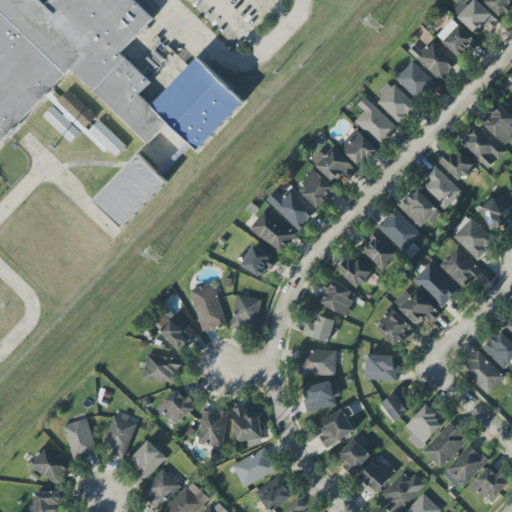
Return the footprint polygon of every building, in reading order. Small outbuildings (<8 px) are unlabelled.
[(0,0),(130,0),(151,20),(120,55),(148,83),(139,94),(168,123),(149,142),(72,67),(0,141),(0,0)] [(474,0),(458,18),(481,39),(498,21),(475,0),(474,0)] [(511,0),(485,0),(483,2),(501,18),(511,5),(511,0)] [(437,36),(458,58),(475,42),(455,20),(437,36)] [(459,64),(432,39),(421,52),(414,46),(409,51),(442,82),(459,64)] [(199,58),(157,105),(204,149),(247,103),(199,58)] [(437,84),(413,62),(396,80),(420,102),(437,84)] [(418,108),(391,83),(375,100),(401,125),(418,108)] [(57,102),(86,129),(97,117),(68,90),(57,102)] [(365,111),(355,122),(382,147),(399,129),(365,98),(358,105),(365,111)] [(81,133),(54,106),(44,117),(71,143),(81,133)] [(484,125),(507,147),(511,141),(511,116),(502,106),(484,125)] [(488,170),(496,160),(497,161),(506,152),(477,125),(459,143),(488,170)] [(378,150),(356,129),(339,148),(361,168),(378,150)] [(333,184),(341,176),(347,183),(358,172),(335,148),(316,166),(333,184)] [(457,157),(451,151),(440,163),(460,181),(474,165),(461,153),(457,157)] [(167,181),(138,154),(94,202),(123,229),(167,181)] [(426,177),(430,181),(422,189),(444,210),(462,192),(435,166),(426,177)] [(307,189),(302,194),(318,210),(336,191),(314,170),(301,183),(307,189)] [(276,190),(266,200),(299,231),(316,212),(290,188),(283,197),(276,190)] [(420,228),(438,209),(416,189),(399,208),(420,228)] [(511,222),(511,216),(503,195),(480,205),(491,231),(511,222)] [(422,235),(395,209),(377,228),(411,259),(419,250),(413,244),(422,235)] [(296,232),(264,210),(250,231),(282,253),(296,232)] [(451,235),(478,260),(495,242),(468,216),(451,235)] [(358,250),(382,272),(398,253),(374,231),(358,250)] [(262,278),(274,258),(254,246),(242,266),(262,278)] [(480,272),(459,248),(440,264),(462,289),(480,272)] [(371,274),(351,256),(337,271),(358,289),(371,274)] [(413,282),(443,309),(460,290),(430,263),(413,282)] [(321,303),(345,317),(357,294),(334,281),(321,303)] [(202,332),(226,324),(214,283),(190,290),(202,332)] [(394,303),(418,326),(425,318),(432,324),(441,314),(416,291),(411,296),(406,291),(394,303)] [(263,301),(238,295),(231,326),(255,332),(263,301)] [(380,331),(396,348),(414,331),(392,307),(380,319),(386,326),(380,331)] [(199,335),(177,314),(160,332),(182,353),(199,335)] [(305,323),(303,336),(329,342),(334,320),(316,316),(314,324),(305,323)] [(511,337),(511,319),(503,329),(511,337)] [(503,369),(511,360),(511,342),(501,331),(483,348),(503,369)] [(336,351),(299,350),(298,375),(336,376),(336,351)] [(488,395),(505,377),(479,352),(462,369),(488,395)] [(366,380),(395,381),(396,356),(367,355),(366,380)] [(144,381),(175,382),(175,374),(182,374),(183,358),(145,356),(144,381)] [(337,407),(335,397),(338,397),(335,381),(303,388),(308,412),(337,407)] [(409,412),(404,404),(412,399),(404,387),(382,403),(395,422),(409,412)] [(187,402),(178,390),(157,407),(173,427),(195,410),(188,401),(187,402)] [(405,427),(412,434),(407,439),(419,450),(445,423),(426,405),(405,427)] [(262,440),(259,413),(248,414),(247,407),(233,409),(237,442),(262,440)] [(226,413),(202,410),(198,445),(221,448),(226,413)] [(327,449),(355,432),(342,410),(321,422),(327,433),(320,437),(327,449)] [(124,420),(114,416),(103,445),(113,448),(110,454),(124,460),(137,425),(124,420)] [(98,453),(87,419),(63,426),(74,461),(98,453)] [(423,452),(441,469),(469,441),(450,423),(423,452)] [(372,457),(364,448),(369,443),(361,434),(339,454),(356,472),(372,457)] [(167,458),(148,441),(128,463),(146,480),(167,458)] [(58,485),(71,463),(42,445),(29,466),(58,485)] [(446,470),(463,487),(488,461),(471,445),(446,470)] [(244,487),(277,472),(266,449),(233,464),(244,487)] [(397,473),(379,457),(359,479),(377,495),(397,473)] [(497,475),(489,467),(471,487),(489,504),(510,482),(499,473),(497,475)] [(181,486),(163,469),(141,492),(159,509),(181,486)] [(400,511),(426,485),(415,475),(410,479),(403,473),(381,495),(389,503),(385,507),(390,511),(400,511)] [(272,511),(295,496),(279,475),(256,493),(270,511),(272,511)] [(163,511),(197,511),(210,499),(191,482),(163,511)] [(35,511),(58,511),(58,506),(61,506),(61,491),(35,493),(35,511)] [(440,511),(442,511),(423,494),(406,511),(440,511)] [(311,511),(298,498),(283,511),(311,511)] [(228,511),(216,500),(204,511),(228,511)]
